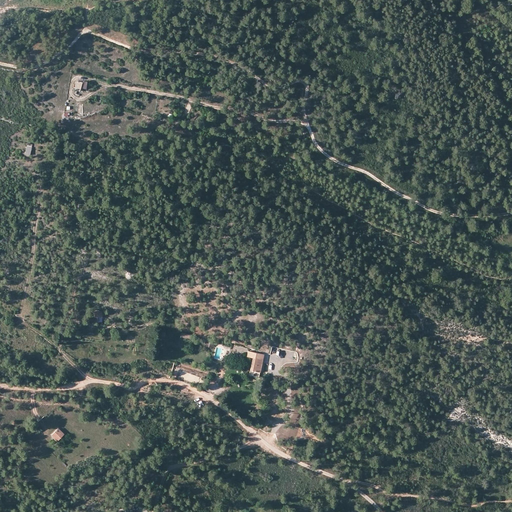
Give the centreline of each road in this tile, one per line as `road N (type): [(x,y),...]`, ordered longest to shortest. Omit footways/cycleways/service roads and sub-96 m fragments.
road 1 (track): [(511,213),(436,215),(342,166),(305,121),(302,81),(277,86),(209,54),(147,52),(84,30),(37,66),(0,62)]
road 2 (track): [(305,121),(84,77),(74,77),(71,95),(90,94)]
road 3 (track): [(0,386),(134,386),(152,379),(210,397)]
road 4 (unclassified): [(210,397),(250,432),(341,479),(380,511)]
